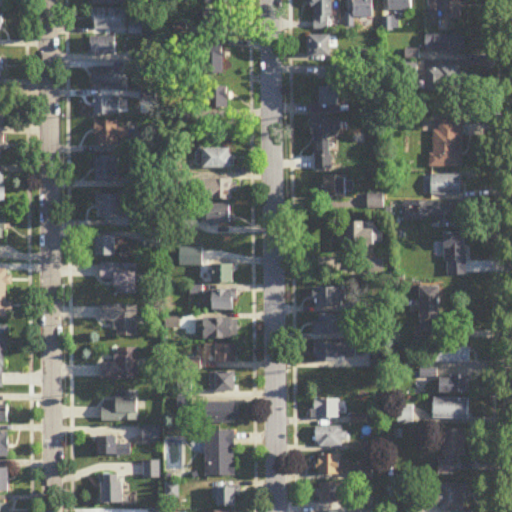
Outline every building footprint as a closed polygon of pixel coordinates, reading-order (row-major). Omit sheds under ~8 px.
[(312,0),(313,29),(333,29),(332,0),(312,0)] [(373,0),(356,0),(356,18),(374,18),(373,0)] [(412,0),(387,0),(388,11),(413,11),(412,0)] [(463,0),(430,0),(430,15),(441,15),(441,20),(463,20),(463,0)] [(125,10),(93,10),(93,31),(125,31),(125,10)] [(204,29),(230,29),(230,10),(204,10),(204,29)] [(333,56),(333,36),(311,36),(311,56),(333,56)] [(426,53),(466,53),(466,36),(426,36),(426,53)] [(117,38),(91,38),(91,56),(117,56),(117,38)] [(202,76),(224,76),(224,53),(202,53),(202,76)] [(402,78),(416,78),(416,64),(402,64),(402,78)] [(341,114),(340,83),(348,83),(347,66),(330,66),(330,87),(320,88),(321,105),(312,105),(312,114),(341,114)] [(443,86),(464,86),(464,67),(427,67),(427,92),(443,92),(443,86)] [(121,68),(94,68),(94,89),(121,89),(121,68)] [(229,109),(229,84),(204,84),(204,109),(229,109)] [(94,116),(121,116),(121,97),(94,97),(94,116)] [(341,120),(314,119),(313,171),(331,171),(331,138),(341,138),(341,120)] [(97,122),(97,146),(128,146),(128,130),(118,130),(118,122),(97,122)] [(463,168),(463,122),(438,122),(438,131),(432,131),(432,168),(463,168)] [(232,149),(203,149),(203,170),(232,170),(232,149)] [(95,159),(95,181),(120,181),(120,159),(95,159)] [(462,175),(432,175),(432,196),(462,196),(462,175)] [(325,177),(325,196),(347,196),(347,177),(325,177)] [(203,202),(233,202),(233,181),(203,181),(203,202)] [(384,211),(384,195),(367,195),(367,211),(384,211)] [(97,220),(122,220),(122,196),(97,196),(97,220)] [(454,203),(404,202),(403,220),(454,220),(454,203)] [(232,214),(207,214),(207,226),(232,226),(232,214)] [(366,223),(349,223),(349,250),(376,250),(376,230),(366,230),(366,223)] [(446,233),(446,277),(467,277),(467,233),(446,233)] [(97,238),(97,258),(117,258),(117,238),(97,238)] [(137,265),(100,265),(100,282),(115,282),(115,296),(137,296),(137,265)] [(235,285),(235,266),(215,266),(215,285),(235,285)] [(0,318),(10,319),(10,302),(7,302),(7,287),(10,287),(10,270),(0,270),(0,318)] [(313,308),(341,308),(341,290),(313,290),(313,308)] [(235,312),(235,292),(213,292),(213,312),(235,312)] [(136,337),(136,307),(100,307),(100,323),(116,323),(116,337),(136,337)] [(341,317),(313,317),(313,336),(341,336),(341,317)] [(238,341),(238,320),(204,320),(204,341),(238,341)] [(432,342),(432,363),(470,363),(470,342),(432,342)] [(314,345),(314,361),(355,361),(355,345),(314,345)] [(238,347),(210,347),(210,353),(216,353),(216,363),(238,363),(238,347)] [(137,381),(137,350),(116,350),(116,363),(101,363),(101,381),(137,381)] [(210,374),(210,393),(238,393),(238,374),(210,374)] [(471,377),(439,377),(439,394),(471,394),(471,377)] [(102,422),(138,422),(138,391),(117,391),(117,405),(102,405),(102,422)] [(470,400),(433,400),(433,420),(470,420),(470,400)] [(339,401),(312,401),(312,421),(339,421),(339,401)] [(0,423),(9,423),(9,403),(0,402),(0,423)] [(207,404),(207,425),(238,425),(238,404),(207,404)] [(397,408),(397,424),(413,424),(413,408),(397,408)] [(347,449),(347,428),(316,428),(316,449),(347,449)] [(443,462),(438,462),(438,475),(456,475),(456,457),(468,457),(468,430),(443,430),(443,462)] [(205,478),(235,478),(235,432),(205,432),(205,478)] [(9,434),(0,434),(0,458),(9,458),(9,434)] [(130,445),(118,445),(118,438),(99,438),(99,457),(130,457),(130,445)] [(317,476),(346,476),(346,457),(317,457),(317,476)] [(10,470),(0,469),(0,493),(10,494),(10,470)] [(124,476),(102,476),(102,505),(124,505),(124,476)] [(455,511),(468,511),(468,484),(439,485),(439,511),(455,511)] [(318,503),(345,503),(345,485),(318,485),(318,503)] [(214,488),(214,508),(240,508),(240,488),(214,488)] [(0,511),(10,511),(11,503),(0,503),(0,511)]
